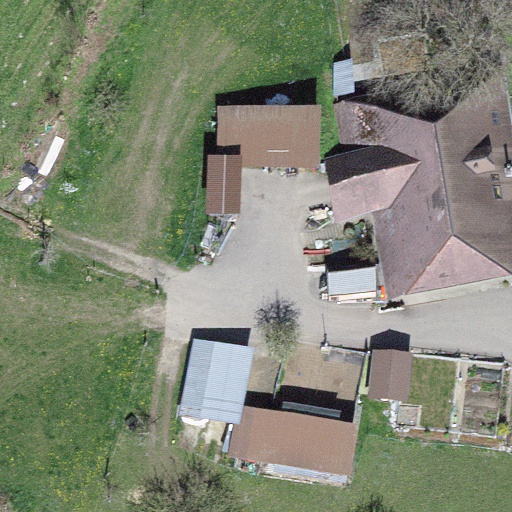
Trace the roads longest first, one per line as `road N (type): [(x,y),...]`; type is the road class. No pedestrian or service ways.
road 1 (track): [(511,346),(313,319),(241,295),(265,190)]
road 2 (track): [(0,219),(241,295)]
road 3 (track): [(511,6),(352,20)]
